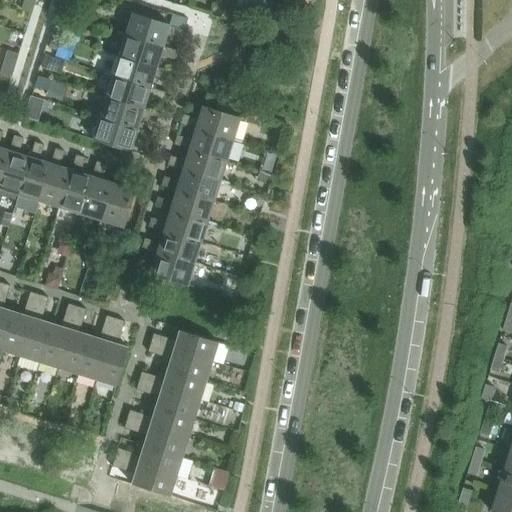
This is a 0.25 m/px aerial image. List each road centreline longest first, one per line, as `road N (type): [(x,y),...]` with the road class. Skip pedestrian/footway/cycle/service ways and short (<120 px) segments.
road 1 (tertiary): [(371,0),(282,511)]
road 2 (tertiary): [(370,511),(421,257),(439,92),(434,0)]
